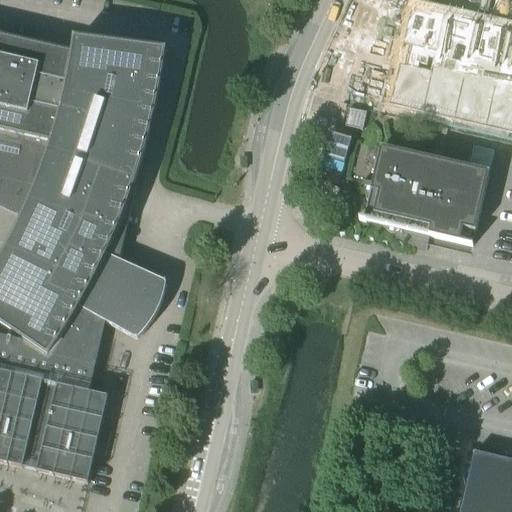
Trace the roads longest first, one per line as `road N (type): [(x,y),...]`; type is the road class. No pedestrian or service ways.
road 1 (unclassified): [(193,511),(255,236)]
road 2 (residential): [(255,236),(511,301)]
road 3 (unclassified): [(255,236),(279,127),(329,0)]
